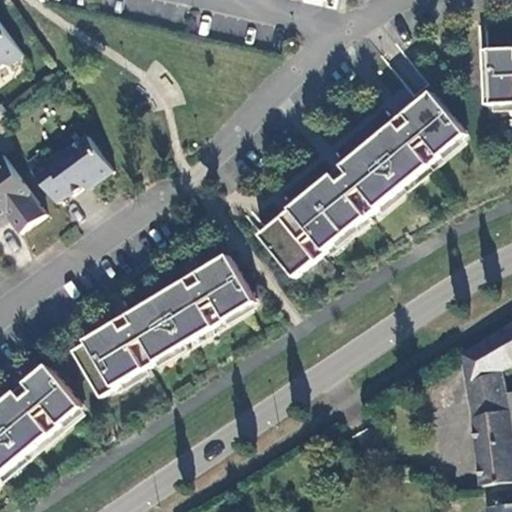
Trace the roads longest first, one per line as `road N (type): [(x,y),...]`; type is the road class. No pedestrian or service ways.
road 1 (tertiary): [(109,511),(511,259)]
road 2 (residential): [(326,28),(131,224),(0,315)]
road 3 (residential): [(326,28),(208,0)]
